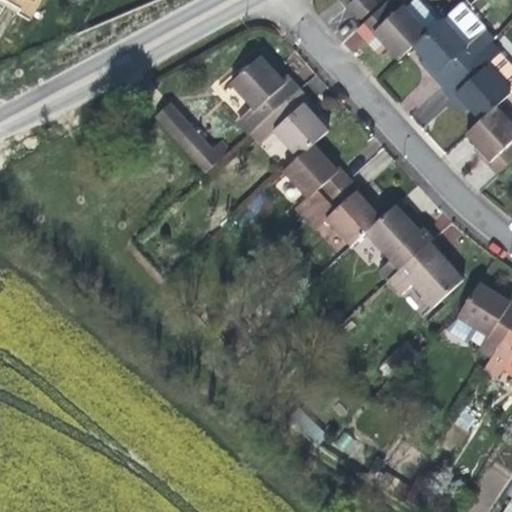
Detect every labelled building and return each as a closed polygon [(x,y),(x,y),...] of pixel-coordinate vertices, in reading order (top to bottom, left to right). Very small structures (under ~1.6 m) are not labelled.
[(358,22),(378,2),(375,0),(352,0),(345,7),(358,22)] [(399,60),(414,46),(439,23),(418,0),(414,0),(407,8),(399,0),(388,0),(383,5),(361,25),(371,35),(367,39),(380,54),(387,47),(399,60)] [(443,86),(476,55),(468,47),(487,30),(461,2),(439,23),(414,46),(425,58),(421,62),(431,73),(443,86)] [(364,36),(367,39),(371,35),(361,25),(357,29),(364,36)] [(352,54),(366,46),(356,30),(343,39),(352,54)] [(468,47),(476,55),(490,42),(494,38),(487,30),(468,47)] [(470,108),(481,120),(495,106),(511,91),(511,65),(490,42),(476,55),(443,86),(453,97),(456,93),(470,108)] [(298,90),(299,89),(287,75),(277,64),(271,68),(261,56),(231,83),(253,108),(239,121),(250,134),(251,133),(265,120),(298,90)] [(307,100),(298,90),(265,120),(274,131),(299,158),(314,144),(329,131),(318,119),(304,104),(307,100)] [(466,112),(470,108),(456,93),(453,97),(460,104),(466,112)] [(313,106),(307,100),(304,104),(318,119),(321,115),(313,106)] [(171,103),(154,118),(206,175),(231,152),(221,141),(213,150),(171,103)] [(496,174),(511,158),(511,124),(495,106),(481,120),(466,133),(478,146),(491,160),(487,164),(496,174)] [(265,120),(251,133),(261,144),(274,131),(265,120)] [(299,158),(284,171),(308,198),(317,209),(351,178),(342,168),(338,171),(324,156),(314,144),(299,158)] [(479,155),(487,164),(491,160),(478,146),(474,149),(479,155)] [(328,152),(324,156),(338,171),(342,168),(334,159),(328,152)] [(360,188),(351,178),(317,209),(327,219),(351,246),(366,232),(381,219),(370,206),(356,191),(360,188)] [(367,196),(360,188),(356,191),(370,206),(374,203),(367,196)] [(297,208),(306,219),(317,209),(308,198),(297,208)] [(406,217),(396,206),(381,219),(366,232),(392,260),(400,269),(433,239),(424,229),(420,232),(406,217)] [(317,209),(306,219),(315,229),(327,219),(317,209)] [(420,232),(424,229),(417,221),(410,214),(406,217),(420,232)] [(400,269),(388,280),(401,295),(413,284),(434,307),(464,280),(453,268),(439,253),(443,249),(433,239),(400,269)] [(439,253),(453,268),(456,264),(448,255),(443,249),(439,253)] [(380,271),(388,280),(400,269),(392,260),(380,271)] [(480,283),(458,316),(478,330),(489,337),(483,346),(480,350),(492,358),(511,325),(511,298),(510,303),(493,291),(480,283)] [(496,287),(493,291),(510,303),(511,298),(511,297),(504,292),(496,287)] [(491,359),(502,367),(511,373),(511,325),(492,358),(491,359)] [(489,337),(478,330),(472,339),(483,346),(489,337)] [(395,372),(417,353),(407,342),(386,361),(395,372)] [(491,359),(484,369),(496,378),(502,367),(491,359)] [(300,407),(290,417),(319,444),(328,435),(300,407)] [(342,431),(333,445),(349,454),(357,440),(342,431)]
